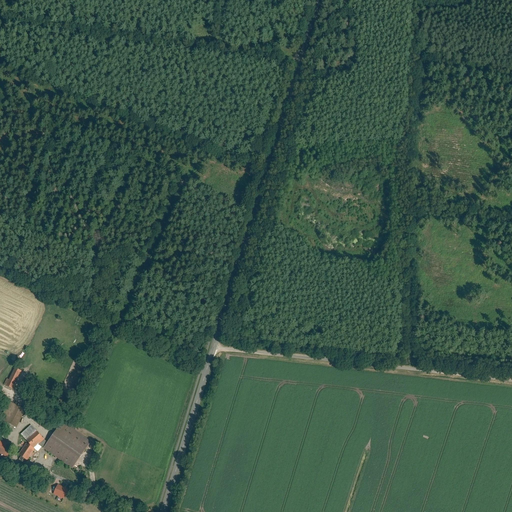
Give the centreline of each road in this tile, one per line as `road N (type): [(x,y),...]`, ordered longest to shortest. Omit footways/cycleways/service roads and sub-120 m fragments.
road 1 (tertiary): [(214,348),(320,0)]
road 2 (unclassified): [(214,348),(511,379)]
road 3 (track): [(0,92),(255,212)]
road 4 (tertiary): [(162,511),(214,348)]
